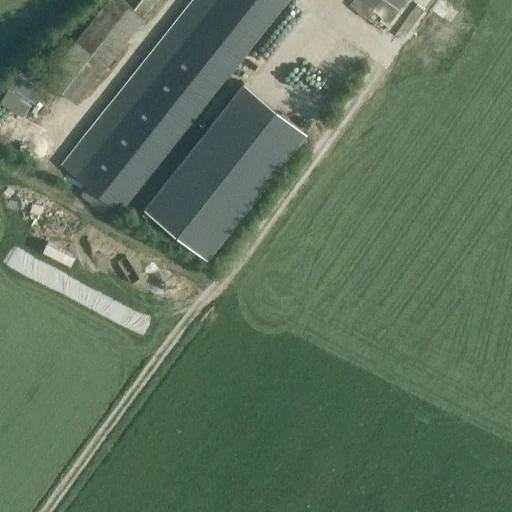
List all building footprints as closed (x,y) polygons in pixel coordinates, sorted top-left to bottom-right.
[(143,17),(155,0),(103,0),(85,25),(44,77),(77,102),(117,50),(143,16),(143,17)] [(189,0),(60,164),(74,176),(162,67),(214,0),(189,0)] [(215,0),(162,67),(74,176),(85,185),(79,194),(101,212),(108,202),(120,212),(206,102),(286,0),(215,0)] [(352,0),(349,5),(383,30),(404,0),(352,0)] [(205,256),(304,131),(242,81),(143,206),(205,256)]
